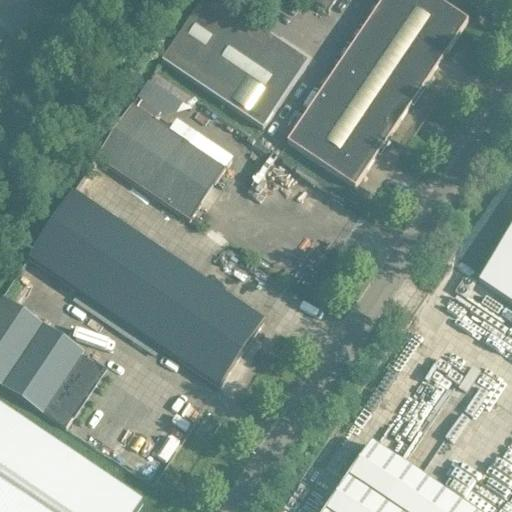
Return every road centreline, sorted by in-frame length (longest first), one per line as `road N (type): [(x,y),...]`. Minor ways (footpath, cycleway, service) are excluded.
road 1 (unclassified): [(511,79),(225,511)]
road 2 (residential): [(0,114),(88,0)]
